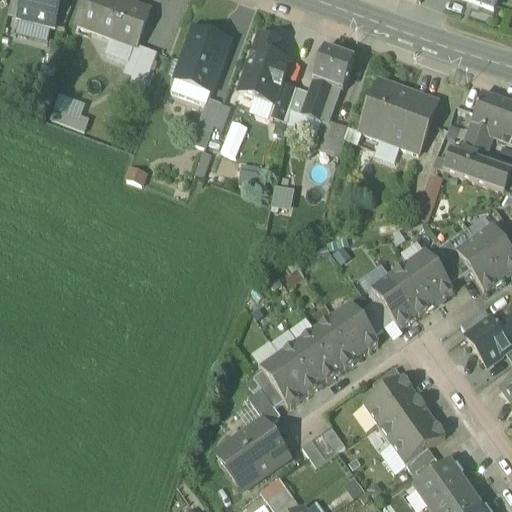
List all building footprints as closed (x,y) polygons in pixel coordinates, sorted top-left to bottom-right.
[(19,22),(51,31),(58,1),(62,2),(61,0),(24,0),(24,1),(19,22)] [(87,0),(77,29),(136,51),(149,15),(107,0),(87,0)] [(459,0),(466,2),(481,8),(493,12),(497,0),(459,0)] [(481,8),(466,2),(464,6),(479,11),(481,8)] [(175,84),(210,96),(229,45),(194,32),(175,84)] [(273,109),(274,109),(282,87),(290,66),(274,61),(279,47),(259,40),(238,96),(254,102),(262,98),(275,103),(273,108),(273,109)] [(127,95),(141,100),(157,57),(142,52),(132,79),(132,80),(127,95)] [(313,84),(314,84),(334,91),(343,95),(354,63),(325,53),(313,84)] [(325,114),(334,91),(314,84),(305,107),(325,114)] [(378,145),(403,154),(413,127),(422,102),(378,86),(360,136),(379,143),(378,145)] [(269,121),(287,127),(291,109),(297,93),(282,87),(274,109),(273,109),(269,121)] [(56,125),(86,133),(90,120),(83,118),(87,105),(63,98),(56,125)] [(262,98),(254,102),(273,108),(275,103),(262,98)] [(511,108),(483,98),(472,127),(501,137),(507,139),(511,140),(511,108)] [(198,133),(211,137),(222,107),(209,102),(198,133)] [(437,107),(422,102),(413,127),(428,132),(437,107)] [(301,118),(321,125),(325,114),(305,107),(301,118)] [(313,152),(340,160),(342,152),(348,133),(321,125),(313,152)] [(403,154),(418,160),(428,132),(413,127),(403,154)] [(464,148),(463,151),(469,153),(468,156),(485,162),(492,141),(499,144),(501,137),(472,127),(464,148)] [(192,150),(204,155),(209,143),(211,137),(198,133),(192,150)] [(431,172),(444,176),(452,156),(438,151),(431,172)] [(453,156),(460,159),(462,153),(455,151),(453,156)] [(463,151),(462,153),(460,159),(484,167),(485,162),(468,156),(469,153),(463,151)] [(453,156),(452,156),(444,176),(504,197),(511,177),(484,167),(460,159),(453,156)] [(131,181),(143,185),(148,173),(136,169),(131,181)] [(435,203),(437,220),(449,219),(447,203),(440,204),(437,181),(423,183),(426,204),(435,203)] [(293,214),(297,193),(276,189),(272,209),(293,214)] [(511,257),(493,231),(475,244),(502,283),(510,278),(511,279),(511,278),(511,257)] [(467,233),(449,246),(457,257),(475,244),(467,233)] [(495,289),(502,283),(475,244),(457,257),(456,257),(470,276),(484,296),(486,295),(487,296),(495,290),(495,289)] [(439,253),(460,283),(470,276),(456,257),(457,257),(449,246),(439,253)] [(426,256),(408,269),(435,308),(443,303),(444,304),(453,298),(452,296),(454,295),(450,290),(436,270),(426,256)] [(450,290),(460,283),(446,263),(436,270),(450,290)] [(408,269),(390,282),(417,321),(418,320),(419,321),(428,315),(427,314),(435,308),(408,269)] [(409,326),(417,321),(390,282),(371,295),(378,304),(394,327),(399,334),(400,333),(401,334),(410,328),(409,326)] [(378,304),(368,311),(384,334),(394,327),(378,304)] [(351,309),(333,322),(360,361),(368,355),(369,357),(378,350),(377,349),(379,348),(374,341),(358,318),(351,309)] [(374,341),(384,334),(368,311),(358,318),(374,341)] [(460,331),(467,341),(490,325),(483,315),(460,331)] [(333,322),(315,334),(343,374),(344,373),(344,374),(353,368),(353,366),(360,361),(333,322)] [(466,342),(487,371),(504,359),(511,353),(511,324),(499,334),(498,333),(497,334),(491,325),(490,325),(467,341),(466,342)] [(315,334),(297,347),(325,386),(326,385),(327,387),(335,380),(335,379),(343,374),(315,334)] [(297,347),(279,360),(307,399),(308,398),(309,399),(318,393),(317,392),(325,386),(297,347)] [(299,404),(307,399),(279,360),(260,373),(263,376),(284,406),(288,412),(290,411),(290,412),(300,406),(299,404)] [(373,389),(379,399),(402,382),(395,373),(373,389)] [(253,383),(262,396),(274,413),(284,406),(263,376),(253,383)] [(363,410),(377,430),(416,403),(410,394),(411,393),(405,384),(404,384),(402,382),(379,399),(363,410)] [(511,386),(502,393),(511,407),(511,386)] [(280,422),(274,413),(262,396),(249,405),(262,425),(267,431),(280,422)] [(418,404),(416,403),(377,430),(391,450),(431,423),(424,413),(425,412),(419,403),(418,404)] [(437,432),(431,423),(391,450),(406,470),(428,454),(445,443),(443,441),(445,440),(438,431),(437,432)] [(220,455),(247,492),(289,462),(267,431),(262,425),(220,455)] [(331,432),(322,439),(335,459),(345,452),(331,432)] [(326,466),(335,459),(322,439),(312,446),(326,466)] [(316,472),(326,466),(312,446),(302,453),(316,472)] [(406,471),(412,480),(416,478),(435,464),(428,454),(406,470),(406,471)] [(416,478),(422,488),(442,474),(435,464),(416,478)] [(414,494),(427,511),(430,511),(464,489),(460,482),(463,480),(461,476),(460,476),(457,471),(454,473),(450,468),(442,474),(422,488),(414,494)] [(260,498),(267,507),(287,494),(280,484),(260,498)] [(430,511),(473,511),(478,508),(464,489),(430,511)] [(267,507),(270,511),(281,511),(294,503),(287,494),(267,507)] [(299,511),(294,503),(281,511),(299,511)]
